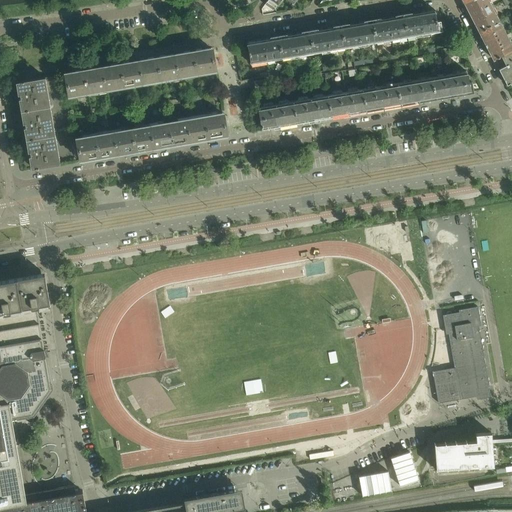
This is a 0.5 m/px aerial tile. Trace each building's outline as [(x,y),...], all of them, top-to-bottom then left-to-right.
[(498,21),(487,0),(469,0),(465,3),(479,31),(498,21)] [(435,10),(403,15),(407,37),(442,31),(440,21),(437,21),(435,10)] [(403,15),(388,18),(372,21),(376,42),(407,37),(403,15)] [(372,21),(341,26),(345,48),(376,42),(372,21)] [(511,50),(511,46),(507,37),(498,21),(479,31),(487,46),(490,51),(494,59),(501,56),(511,50)] [(341,26),(310,31),(314,53),(345,48),(341,26)] [(310,31),(279,37),(282,58),(314,53),(310,31)] [(279,37),(247,42),(251,64),(282,58),(279,37)] [(441,49),(442,53),(442,56),(456,54),(455,47),(441,49)] [(211,48),(193,52),(197,73),(215,70),(211,48)] [(511,50),(501,56),(506,65),(499,69),(507,85),(511,82),(511,50)] [(193,52),(175,55),(179,76),(197,73),(193,52)] [(175,55),(157,58),(161,79),(179,76),(175,55)] [(157,58),(139,61),(143,83),(161,79),(157,58)] [(139,61),(121,64),(124,86),(143,83),(139,61)] [(121,64),(102,67),(106,89),(124,86),(121,64)] [(102,67),(84,70),(88,92),(106,89),(102,67)] [(84,70),(66,74),(69,95),(88,92),(84,70)] [(473,90),(471,82),(468,82),(467,73),(466,71),(432,77),(436,99),(473,92),(473,90)] [(50,106),(48,94),(45,77),(18,82),(23,111),(50,106)] [(432,77),(417,80),(397,83),(401,105),(436,99),(432,77)] [(254,81),(255,90),(266,88),(265,79),(254,81)] [(397,83),(383,86),(362,89),(365,111),(401,105),(397,83)] [(362,89),(357,90),(328,95),(332,117),(365,111),(362,89)] [(202,106),(200,95),(192,96),(194,108),(202,106)] [(328,95),(307,99),(293,101),(297,123),(332,117),(328,95)] [(293,101),(279,103),(258,107),(262,129),(297,123),(293,101)] [(55,135),(53,123),(50,106),(23,111),(28,139),(55,135)] [(223,113),(204,117),(208,138),(227,135),(223,113)] [(204,117),(186,120),(190,141),(208,138),(204,117)] [(186,120),(168,123),(172,144),(190,141),(186,120)] [(168,123),(150,126),(154,148),(172,144),(168,123)] [(150,126),(132,129),(135,151),(154,148),(150,126)] [(132,129),(113,132),(117,154),(135,151),(132,129)] [(113,132),(95,135),(99,157),(117,154),(113,132)] [(60,164),(58,152),(55,135),(28,139),(33,168),(60,164)] [(77,138),(81,160),(99,157),(95,135),(77,138)] [(51,307),(45,273),(0,280),(0,315),(37,309),(51,307)] [(455,368),(433,372),(438,403),(480,396),(481,399),(491,397),(478,321),(480,321),(478,307),(459,310),(459,312),(443,315),(445,330),(448,329),(455,368)] [(25,493),(19,457),(17,445),(19,445),(20,442),(27,448),(30,444),(27,442),(42,420),(38,418),(36,421),(30,422),(26,419),(25,415),(26,415),(29,418),(35,416),(54,389),(53,384),(49,381),(45,356),(44,348),(37,309),(0,315),(0,511),(86,511),(83,491),(76,492),(74,485),(25,493)] [(264,399),(248,402),(250,415),(266,412),(264,399)] [(511,439),(491,441),(491,433),(475,434),(475,442),(466,442),(466,441),(465,441),(465,442),(456,443),(456,442),(454,442),(454,443),(445,444),(445,443),(444,443),(444,444),(435,444),(435,443),(434,443),(436,470),(437,470),(437,469),(446,469),(446,470),(447,470),(447,469),(457,468),(457,469),(458,469),(458,468),(467,467),(467,468),(469,468),(469,467),(477,466),(477,468),(494,466),(492,444),(511,442),(511,439)] [(309,449),(310,458),(323,457),(322,448),(309,449)] [(410,452),(391,458),(400,486),(419,480),(410,452)] [(388,471),(357,477),(358,485),(359,489),(360,496),(392,491),(390,483),(390,479),(388,471)] [(231,511),(231,510),(241,509),(245,508),(242,488),(184,498),(185,502),(129,511),(231,511)]
